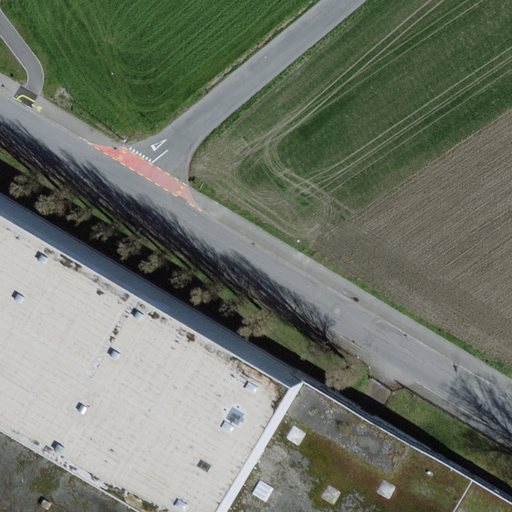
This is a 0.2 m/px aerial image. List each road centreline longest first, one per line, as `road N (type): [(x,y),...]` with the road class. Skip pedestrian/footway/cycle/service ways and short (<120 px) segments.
road 1 (unclassified): [(511,414),(133,184)]
road 2 (unclassified): [(347,0),(133,184)]
road 3 (unclassified): [(133,184),(0,106)]
